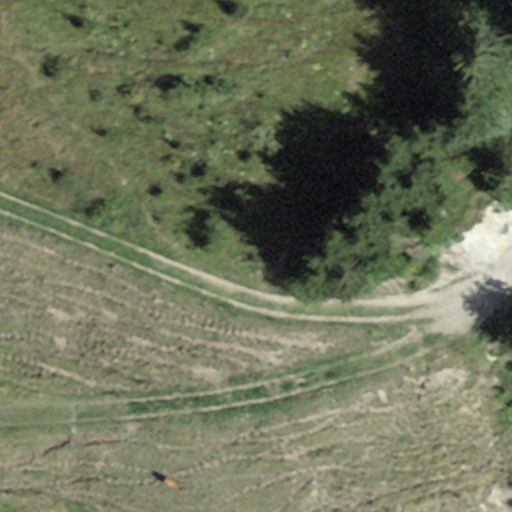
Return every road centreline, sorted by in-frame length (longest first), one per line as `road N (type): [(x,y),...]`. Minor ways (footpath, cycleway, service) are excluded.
road 1 (track): [(511,261),(457,304),(371,313),(286,308),(219,293),(0,202)]
road 2 (track): [(457,304),(417,353),(189,408),(0,420)]
